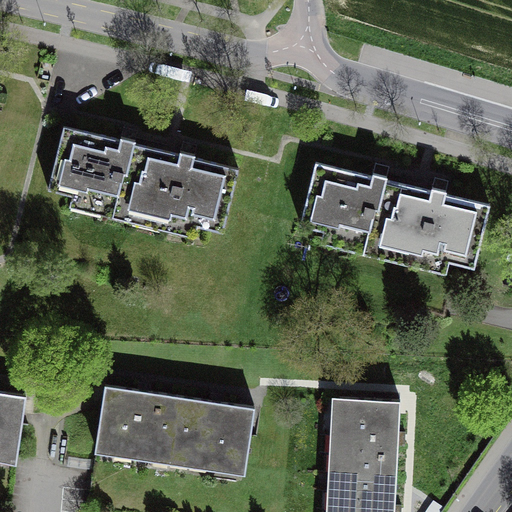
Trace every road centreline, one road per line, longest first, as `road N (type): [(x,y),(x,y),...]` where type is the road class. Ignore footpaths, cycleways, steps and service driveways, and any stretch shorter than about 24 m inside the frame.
road 1 (residential): [(26,0),(255,54),(312,47)]
road 2 (residential): [(312,47),(346,79),(511,128)]
